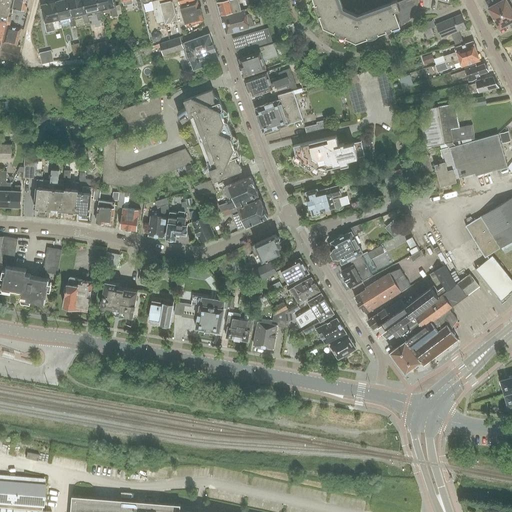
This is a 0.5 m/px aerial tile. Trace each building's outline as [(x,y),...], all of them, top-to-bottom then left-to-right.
[(0,0),(0,19),(8,22),(9,15),(10,12),(12,0),(0,0)] [(12,0),(10,12),(12,13),(13,7),(26,10),(28,0),(12,0)] [(60,19),(57,2),(56,2),(56,0),(48,2),(49,4),(43,5),(44,12),(43,12),(47,32),(55,30),(53,20),(60,19)] [(76,25),(74,16),(70,0),(64,0),(57,2),(60,19),(69,17),(71,26),(76,25)] [(87,12),(84,0),(70,0),(74,16),(83,13),(85,23),(89,22),(87,12)] [(103,19),(101,9),(98,0),(84,0),(87,12),(97,10),(98,13),(97,13),(99,20),(103,19)] [(98,0),(101,9),(111,7),(113,17),(118,16),(116,6),(114,0),(98,0)] [(142,3),(141,0),(123,0),(124,5),(134,3),(133,0),(135,0),(136,1),(137,1),(138,9),(144,8),(142,3)] [(141,0),(142,3),(144,3),(146,3),(149,2),(150,1),(152,1),(156,18),(157,24),(165,22),(164,16),(159,0),(141,0)] [(160,0),(165,22),(166,24),(178,21),(174,4),(179,2),(187,26),(204,21),(198,0),(195,1),(194,0),(160,0)] [(221,16),(241,11),(238,0),(228,0),(218,3),(221,16)] [(357,42),(401,26),(407,23),(411,18),(415,13),(417,8),(418,1),(418,0),(405,0),(398,3),(397,0),(392,2),(393,5),(358,18),(342,11),(337,0),(314,0),(324,27),(357,42)] [(494,19),(511,9),(506,0),(495,0),(498,3),(488,8),(494,19)] [(494,19),(500,29),(509,24),(511,28),(511,9),(494,19)] [(254,25),(251,14),(246,16),(244,10),(241,11),(221,16),(226,34),(250,28),(249,27),(254,25)] [(464,42),(459,31),(467,28),(461,14),(436,24),(441,38),(452,34),(456,45),(464,42)] [(0,56),(3,43),(7,26),(8,22),(0,19),(0,56)] [(424,31),(436,26),(433,20),(421,25),(424,31)] [(296,33),(293,23),(285,25),(288,35),(296,33)] [(7,26),(3,43),(17,46),(21,29),(10,26),(9,26),(7,26)] [(153,32),(151,36),(151,40),(155,42),(159,41),(161,38),(161,34),(157,31),(153,32)] [(237,53),(267,44),(262,31),(233,40),(237,53)] [(180,37),(160,44),(164,55),(179,50),(187,48),(189,54),(194,69),(218,61),(219,61),(209,34),(185,43),(185,44),(183,45),(180,37)] [(126,39),(108,44),(111,51),(112,56),(130,51),(126,39)] [(446,62),(477,51),(474,41),(456,48),(457,52),(444,57),(446,62)] [(109,52),(106,42),(95,45),(98,55),(109,52)] [(82,55),(79,44),(71,46),(74,57),(82,55)] [(265,51),(260,52),(256,54),(240,59),(242,64),(240,65),(244,76),(266,69),(263,61),(278,57),(274,44),(264,48),(265,51)] [(39,53),(41,64),(54,62),(51,50),(39,53)] [(462,66),(480,60),(477,51),(446,62),(447,67),(461,62),(462,66)] [(431,54),(421,57),(424,65),(435,62),(435,60),(433,60),(431,54)] [(438,72),(448,69),(447,67),(446,62),(436,65),(438,72)] [(476,76),(488,71),(488,72),(489,71),(484,63),(484,64),(477,66),(476,64),(465,68),(465,70),(453,75),(455,80),(467,76),(469,81),(477,78),(476,76)] [(384,107),(397,104),(388,66),(376,69),(384,107)] [(294,91),(297,89),(290,69),(279,72),(281,78),(271,82),(267,71),(245,79),(249,91),(252,90),(254,95),(273,88),(276,87),(276,90),(287,86),(289,92),(294,91)] [(354,115),(367,112),(358,74),(345,77),(354,115)] [(410,75),(399,78),(402,89),(413,85),(410,75)] [(492,77),(477,81),(477,83),(469,86),(469,84),(463,85),(465,93),(479,89),(480,92),(498,88),(499,88),(493,76),(492,77)] [(287,86),(276,90),(278,96),(289,92),(287,86)] [(187,106),(178,113),(184,121),(189,117),(194,115),(212,165),(210,166),(215,180),(242,170),(240,163),(237,162),(236,158),(240,156),(238,149),(236,148),(232,138),(233,135),(228,122),(226,121),(222,112),(223,109),(220,102),(216,103),(214,99),(216,95),(213,90),(185,100),(187,106)] [(263,133),(303,120),(295,94),(294,91),(289,92),(278,96),(280,100),(255,108),(263,133)] [(152,99),(157,114),(162,112),(161,96),(152,99)] [(471,100),(472,106),(486,103),(485,97),(471,100)] [(151,116),(157,114),(152,99),(146,101),(151,116)] [(145,118),(151,116),(146,101),(140,103),(145,118)] [(140,120),(145,118),(140,103),(135,105),(140,120)] [(419,110),(426,147),(475,138),(473,125),(460,127),(456,103),(419,110)] [(134,122),(140,120),(135,105),(129,107),(134,122)] [(128,124),(134,122),(129,107),(122,110),(128,124)] [(307,134),(328,128),(326,120),(317,122),(317,124),(305,128),(307,134)] [(500,134),(502,142),(510,140),(508,132),(500,134)] [(445,162),(435,165),(441,186),(457,182),(456,179),(475,174),(476,176),(508,167),(499,134),(441,150),(445,162)] [(348,160),(365,156),(364,151),(362,143),(362,141),(345,145),(344,144),(339,145),(337,135),(294,146),(297,157),(300,164),(311,170),(319,170),(342,165),(341,161),(347,159),(348,160)] [(104,148),(117,148),(117,139),(104,141),(104,148)] [(371,149),(368,141),(362,143),(364,151),(371,149)] [(0,157),(12,158),(12,144),(0,143),(0,157)] [(186,166),(195,163),(186,149),(180,151),(186,166)] [(174,170),(186,166),(180,151),(169,155),(174,170)] [(146,181),(149,179),(174,170),(169,155),(141,165),(146,181)] [(433,172),(432,166),(428,155),(420,157),(425,175),(433,172)] [(61,211),(64,171),(56,170),(56,165),(52,165),(51,182),(48,210),(61,211)] [(141,183),(146,181),(141,165),(135,168),(141,183)] [(36,167),(24,166),(24,168),(23,179),(35,179),(36,167)] [(85,166),(80,166),(80,168),(80,172),(80,177),(80,183),(79,183),(77,212),(81,213),(81,215),(90,215),(92,187),(90,187),(91,180),(85,180),(85,172),(85,167),(85,166)] [(109,184),(119,170),(116,166),(104,168),(103,184),(109,184)] [(389,169),(391,174),(402,171),(401,166),(389,169)] [(135,185),(141,183),(135,168),(129,170),(133,181),(135,185)] [(415,168),(405,171),(408,184),(418,182),(415,168)] [(126,186),(125,171),(119,170),(109,184),(126,186)] [(135,185),(133,181),(129,170),(125,171),(126,186),(131,186),(135,185)] [(0,206),(10,207),(11,183),(7,183),(7,171),(1,171),(0,196),(0,206)] [(77,212),(79,183),(70,181),(71,171),(64,171),(61,211),(77,212)] [(228,203),(219,206),(221,212),(230,209),(237,206),(236,206),(248,201),(247,200),(259,195),(251,176),(230,185),(225,187),(229,198),(234,195),(237,201),(229,205),(228,203)] [(48,210),(51,182),(43,181),(43,179),(38,179),(35,208),(39,208),(41,211),(47,211),(48,210)] [(198,193),(213,186),(211,181),(195,186),(198,193)] [(11,183),(10,207),(13,207),(13,209),(18,209),(18,207),(20,207),(21,186),(15,186),(15,191),(11,191),(11,183)] [(332,196),(342,194),(339,185),(318,191),(317,189),(306,192),(313,216),(324,213),(324,211),(335,207),(335,208),(338,209),(340,208),(342,206),(339,198),(333,200),(332,196)] [(213,186),(198,193),(200,198),(215,192),(213,186)] [(140,218),(141,210),(124,208),(125,197),(129,198),(130,194),(119,192),(118,201),(118,207),(123,208),(121,228),(137,230),(138,218),(140,218)] [(485,257),(491,254),(511,240),(511,197),(466,226),(485,257)] [(161,206),(161,217),(151,216),(149,236),(164,237),(167,218),(169,218),(169,211),(166,198),(155,202),(157,207),(161,206)] [(237,206),(230,209),(232,213),(240,210),(242,212),(233,216),(239,229),(268,216),(261,198),(249,203),(248,202),(237,207),(237,206)] [(113,224),(115,203),(107,202),(99,201),(99,206),(96,222),(98,222),(97,224),(103,224),(103,223),(104,223),(113,224)] [(230,209),(221,212),(224,217),(232,213),(230,209)] [(186,236),(188,225),(186,224),(187,217),(185,217),(185,212),(182,211),(179,211),(179,213),(170,212),(167,238),(176,239),(177,236),(180,236),(180,235),(186,236)] [(201,241),(214,235),(206,216),(199,219),(195,211),(190,213),(192,220),(201,241)] [(395,218),(390,223),(399,234),(405,229),(395,218)] [(331,242),(335,248),(332,253),(334,257),(339,257),(343,264),(363,253),(354,236),(366,229),(363,223),(349,228),(351,232),(331,242)] [(251,246),(255,255),(259,253),(263,261),(281,253),(278,248),(281,246),(279,241),(281,240),(279,236),(277,237),(275,235),(251,246)] [(1,250),(2,264),(2,261),(13,263),(17,239),(3,237),(2,237),(1,250)] [(419,250),(417,246),(409,251),(412,255),(419,251),(418,251),(419,250)] [(58,274),(62,250),(47,247),(43,272),(58,274)] [(413,262),(424,256),(421,250),(410,257),(413,262)] [(117,269),(120,255),(106,252),(104,266),(117,269)] [(285,254),(270,261),(271,262),(272,264),(275,270),(280,267),(281,269),(291,263),(285,254)] [(351,287),(363,281),(373,275),(363,256),(353,262),(352,262),(354,264),(341,271),(351,287)] [(501,300),(511,291),(511,280),(492,256),(476,269),(501,300)] [(291,263),(281,269),(290,284),(309,273),(300,258),(291,263)] [(152,264),(141,262),(139,273),(150,275),(152,264)] [(269,276),(276,272),(275,270),(272,264),(271,262),(254,269),(257,274),(260,280),(269,276)] [(26,274),(27,269),(6,266),(3,287),(22,291),(22,296),(27,297),(28,300),(46,303),(50,279),(31,276),(31,275),(26,274)] [(445,266),(435,272),(437,276),(446,291),(456,283),(445,266)] [(189,269),(187,276),(200,278),(208,273),(204,270),(204,271),(189,269)] [(401,291),(411,286),(400,269),(390,273),(366,288),(366,290),(355,297),(366,314),(402,292),(401,291)] [(477,289),(480,286),(470,274),(447,291),(439,297),(396,329),(403,338),(405,341),(391,352),(406,373),(421,362),(425,367),(459,341),(450,328),(458,320),(450,309),(477,289)] [(92,282),(69,278),(64,306),(88,310),(92,282)] [(312,278),(291,290),(298,303),(319,291),(312,278)] [(107,303),(107,307),(126,311),(125,314),(134,316),(138,290),(119,287),(120,283),(105,281),(102,302),(107,303)] [(439,297),(447,291),(444,287),(438,291),(434,285),(431,287),(439,297)] [(396,329),(439,297),(431,287),(406,307),(379,325),(387,336),(396,329)] [(313,309),(301,316),(306,323),(317,317),(320,321),(320,322),(330,316),(334,314),(322,294),(309,302),(313,309)] [(176,302),(174,314),(182,315),(198,318),(197,328),(220,332),(224,309),(225,300),(193,295),(191,305),(184,304),(176,302)] [(154,297),(150,320),(151,320),(150,323),(153,324),(156,324),(157,322),(161,322),(161,323),(162,324),(164,326),(167,326),(168,325),(170,325),(174,301),(154,297)] [(379,325),(406,307),(401,300),(386,310),(385,308),(368,320),(374,328),(379,325)] [(297,303),(291,306),(294,312),(300,309),(299,307),(297,303)] [(272,309),(275,315),(285,310),(285,309),(282,304),(272,309)] [(278,327),(287,328),(285,310),(275,315),(274,315),(272,324),(258,322),(254,345),(274,349),(278,327)] [(239,319),(240,314),(229,312),(227,324),(232,325),(232,327),(228,327),(226,337),(235,339),(238,326),(239,326),(240,319),(239,319)] [(320,321),(304,331),(306,334),(316,328),(326,343),(346,333),(337,319),(333,321),(330,316),(320,322),(320,321)] [(248,341),(248,340),(250,331),(251,331),(253,322),(240,319),(239,326),(238,326),(235,339),(248,341)] [(396,329),(392,332),(399,342),(403,338),(396,329)] [(326,343),(323,345),(324,347),(330,343),(332,345),(339,358),(357,348),(349,335),(348,336),(346,333),(326,343)] [(505,395),(511,392),(511,377),(508,378),(505,379),(505,380),(501,381),(505,395)] [(42,507),(44,507),(45,484),(0,480),(0,507),(42,510),(42,507)] [(198,511),(185,511),(180,511),(181,504),(72,496),(71,511),(202,511),(199,511),(198,511)]
